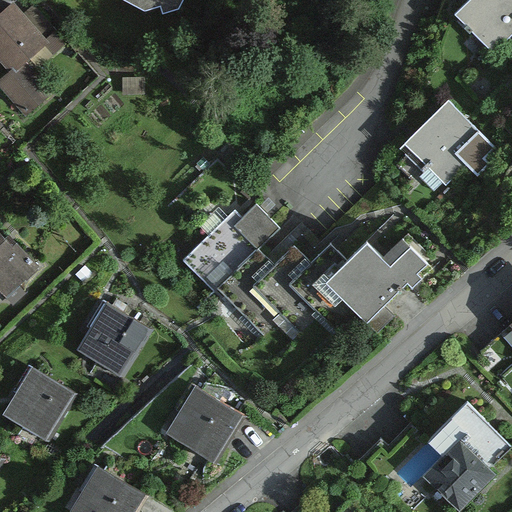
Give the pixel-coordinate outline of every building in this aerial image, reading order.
[(11,0),(0,9),(0,60),(10,72),(0,79),(0,84),(25,116),(53,94),(26,60),(47,43),(12,0),(11,0)] [(131,0),(144,7),(158,3),(161,10),(177,6),(180,0),(131,0)] [(490,51),(511,31),(511,0),(464,0),(453,11),(490,51)] [(146,95),(146,76),(123,76),(123,95),(146,95)] [(475,173),(487,161),(481,155),(492,145),(449,99),(430,117),(431,117),(404,143),(443,184),(465,162),(475,173)] [(217,284),(259,246),(279,228),(256,203),(240,218),(234,211),(184,258),(197,272),(202,268),(217,284)] [(324,272),(361,312),(368,319),(366,321),(375,330),(394,313),(384,302),(406,282),(409,286),(419,277),(413,271),(428,257),(403,230),(383,248),(368,232),(346,251),(324,272)] [(0,291),(13,305),(25,293),(16,284),(37,264),(6,233),(3,236),(0,233),(0,291)] [(339,332),(361,312),(324,272),(346,251),(333,237),(310,257),(288,277),(322,313),(339,332)] [(302,331),(322,313),(288,277),(310,257),(296,242),(274,263),(254,280),(283,311),(302,331)] [(254,280),(274,263),(259,246),(217,284),(261,332),(283,311),(254,280)] [(143,325),(104,301),(76,348),(114,371),(143,325)] [(49,440),(77,394),(31,365),(2,411),(49,440)] [(238,412),(190,381),(160,428),(208,459),(238,412)] [(510,445),(464,399),(425,437),(440,453),(421,472),(458,510),(495,474),(488,466),(510,445)] [(67,511),(136,511),(146,496),(93,465),(66,511),(67,511)]
